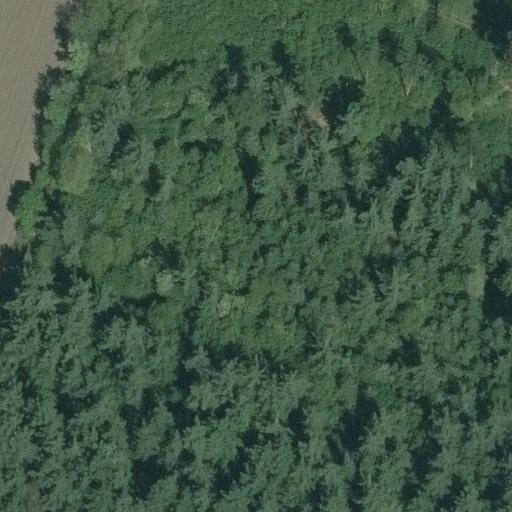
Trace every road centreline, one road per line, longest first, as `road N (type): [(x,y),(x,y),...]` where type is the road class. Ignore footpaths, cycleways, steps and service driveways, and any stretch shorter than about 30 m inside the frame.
road 1 (track): [(0,319),(126,0)]
road 2 (track): [(336,0),(511,62)]
